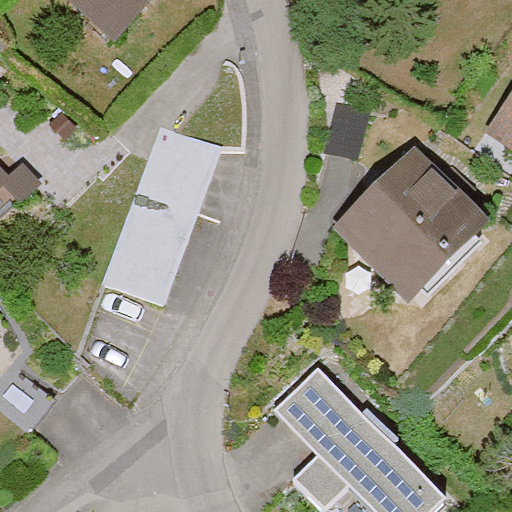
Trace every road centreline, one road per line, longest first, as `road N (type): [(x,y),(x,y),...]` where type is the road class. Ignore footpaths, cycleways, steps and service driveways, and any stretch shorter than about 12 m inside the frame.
road 1 (residential): [(269,0),(286,116),(280,204),(266,254),(201,384)]
road 2 (residential): [(201,384),(45,511)]
road 3 (residential): [(201,384),(199,454),(216,511)]
